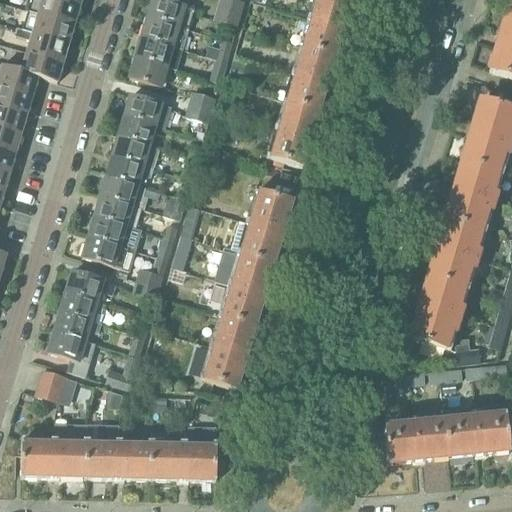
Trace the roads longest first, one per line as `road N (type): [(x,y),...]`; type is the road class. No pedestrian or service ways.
road 1 (residential): [(398,0),(233,511)]
road 2 (residential): [(309,511),(467,0)]
road 3 (residential): [(117,0),(15,380)]
